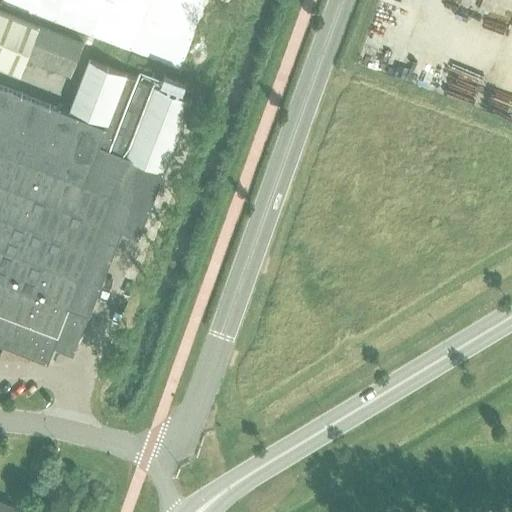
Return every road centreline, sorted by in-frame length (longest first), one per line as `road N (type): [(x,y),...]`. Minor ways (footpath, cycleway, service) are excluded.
road 1 (residential): [(161,460),(185,421),(340,0)]
road 2 (secondary): [(200,511),(248,472),(511,313)]
road 3 (unclassified): [(161,460),(61,429),(0,423)]
